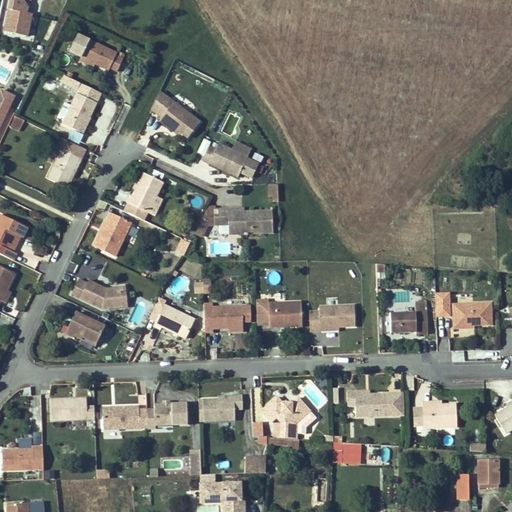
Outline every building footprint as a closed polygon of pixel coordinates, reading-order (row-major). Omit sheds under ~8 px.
[(9,0),(15,8),(27,0),(9,0)] [(104,61),(105,59),(77,45),(69,62),(84,69),(97,76),(99,73),(106,77),(112,65),(104,61)] [(67,66),(82,73),(84,69),(69,62),(67,66)] [(49,90),(67,99),(70,91),(52,82),(49,90)] [(68,141),(76,125),(78,127),(91,101),(70,91),(67,99),(59,114),(52,129),(51,132),(68,141)] [(160,112),(163,108),(149,98),(147,103),(160,112)] [(151,125),(148,128),(163,139),(165,136),(169,140),(177,145),(190,129),(178,120),(163,108),(160,112),(147,103),(141,117),(151,125)] [(52,111),(45,127),(52,129),(59,114),(52,111)] [(0,129),(0,131),(7,136),(12,127),(3,122),(0,129)] [(71,142),(78,127),(76,125),(68,141),(71,142)] [(55,148),(50,157),(70,167),(74,157),(55,148)] [(208,148),(205,154),(198,151),(191,165),(228,182),(230,177),(242,183),(248,169),(237,164),(238,162),(220,154),(208,148)] [(70,167),(50,157),(36,187),(55,197),(70,167)] [(136,177),(125,201),(122,199),(118,208),(140,219),(148,202),(156,187),(136,177)] [(271,192),(263,192),(263,205),(267,204),(271,204),(271,192)] [(146,222),(154,205),(148,202),(140,219),(146,222)] [(236,218),(222,219),(221,214),(209,215),(209,212),(201,212),(195,225),(207,225),(207,231),(222,231),(221,240),(264,240),(264,218),(236,218)] [(96,240),(92,238),(85,253),(106,264),(115,245),(123,230),(102,219),(98,227),(101,229),(96,240)] [(202,231),(207,231),(207,225),(195,225),(192,230),(201,233),(202,231)] [(98,227),(92,238),(96,240),(101,229),(98,227)] [(188,238),(197,241),(201,233),(192,230),(188,238)] [(177,247),(175,246),(169,259),(176,262),(177,261),(172,258),(177,247)] [(177,261),(183,250),(177,247),(172,258),(177,261)] [(79,290),(71,286),(63,300),(93,316),(113,314),(112,299),(97,300),(92,298),(94,294),(81,287),(79,290)] [(97,296),(94,294),(92,298),(97,300),(112,299),(113,314),(119,314),(118,294),(97,296)] [(440,305),(430,305),(430,328),(440,328),(440,305)] [(187,329),(169,320),(156,314),(158,310),(150,306),(139,329),(147,333),(145,337),(151,339),(153,336),(177,348),(187,329)] [(262,332),(262,334),(295,333),(294,310),(261,311),(261,307),(249,308),(249,332),(262,332)] [(511,308),(503,312),(511,337),(511,308)] [(446,311),(447,337),(463,336),(463,333),(486,333),(486,311),(446,311)] [(205,336),(236,335),(236,330),(236,315),(205,316),(205,312),(196,313),(197,341),(205,341),(205,336)] [(330,313),(320,313),(311,314),(311,319),(302,319),(302,338),(313,337),(313,334),(346,334),(346,313),(330,313)] [(97,335),(67,321),(56,342),(64,345),(65,343),(73,347),(74,344),(88,351),(97,335)] [(422,344),(422,321),(384,321),(384,342),(409,342),(409,344),(422,344)] [(87,354),(88,351),(74,344),(73,347),(87,354)] [(207,349),(207,358),(216,358),(215,348),(207,349)] [(452,362),(464,361),(464,351),(452,351),(452,362)] [(31,396),(31,430),(41,430),(41,396),(31,396)] [(351,399),(341,399),(341,412),(350,413),(350,423),(383,423),(400,423),(400,404),(383,404),(383,402),(351,402),(351,399)] [(212,404),(198,405),(198,426),(230,426),(230,415),(237,415),(237,401),(229,401),(229,404),(212,404)] [(511,429),(511,406),(506,410),(493,417),(504,434),(511,429)] [(287,445),(291,445),(291,439),(292,429),(307,418),(301,409),(268,407),(257,416),(266,428),(272,424),(275,429),(275,444),(287,445)] [(87,430),(87,417),(81,417),(80,409),(44,410),(45,432),(66,431),(81,430),(87,430)] [(418,416),(418,433),(418,436),(452,435),(452,412),(426,413),(426,410),(418,410),(418,416)] [(151,436),(169,435),(183,435),(183,415),(150,416),(150,421),(141,421),(142,438),(142,440),(151,439),(151,436)] [(134,419),(133,416),(98,418),(98,440),(116,439),(142,438),(141,421),(141,419),(134,419)] [(410,433),(418,433),(418,416),(410,416),(410,433)] [(307,418),(292,429),(291,439),(300,439),(301,433),(312,426),(307,418)] [(257,430),(247,430),(248,443),(257,443),(257,430)] [(40,445),(41,432),(33,431),(32,444),(40,445)] [(360,465),(361,443),(333,442),(332,464),(360,465)] [(485,453),(485,444),(469,443),(469,452),(485,453)] [(262,444),(262,451),(287,452),(287,445),(275,444),(262,444)] [(383,460),(390,460),(390,448),(382,448),(383,460)] [(0,479),(37,479),(36,455),(25,455),(25,458),(0,458),(0,479)] [(187,485),(197,485),(196,460),(186,460),(187,485)] [(261,465),(240,466),(240,483),(261,483),(261,465)] [(497,466),(477,467),(478,490),(488,489),(488,486),(498,485),(497,466)] [(43,471),(44,480),(54,479),(53,470),(43,471)] [(95,470),(95,479),(108,479),(108,470),(95,470)] [(457,482),(457,505),(468,504),(467,482),(457,482)] [(222,508),(221,511),(241,511),(241,505),(238,505),(237,489),(223,489),(223,492),(218,492),(218,490),(195,490),(196,502),(207,501),(207,505),(218,505),(222,508)] [(207,501),(196,502),(196,510),(218,510),(218,511),(221,511),(222,508),(218,505),(207,505),(207,501)]
